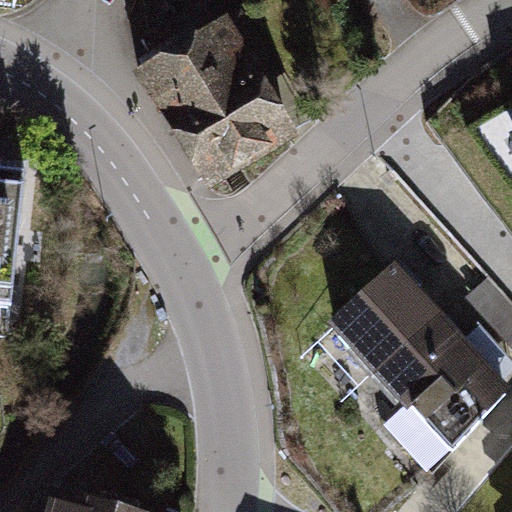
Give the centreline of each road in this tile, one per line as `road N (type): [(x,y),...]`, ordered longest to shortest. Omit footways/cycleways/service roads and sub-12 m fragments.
road 1 (residential): [(189,273),(445,44),(511,0)]
road 2 (residential): [(80,105),(155,208),(189,273)]
road 3 (residential): [(189,273),(230,407)]
